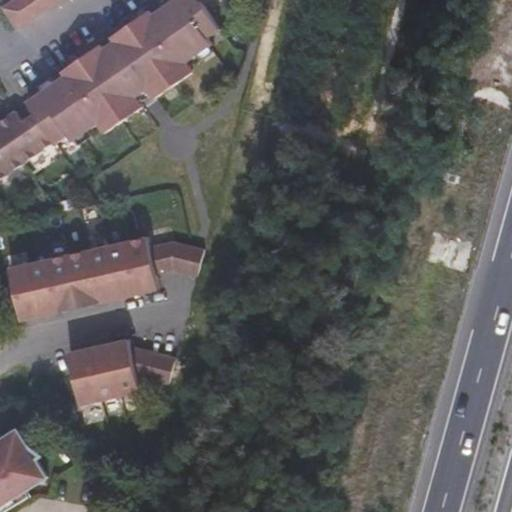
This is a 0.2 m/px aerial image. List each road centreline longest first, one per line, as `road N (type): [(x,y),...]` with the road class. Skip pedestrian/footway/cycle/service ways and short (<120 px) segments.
road 1 (motorway): [(511,257),(441,511)]
road 2 (residential): [(172,322),(20,350),(0,364)]
